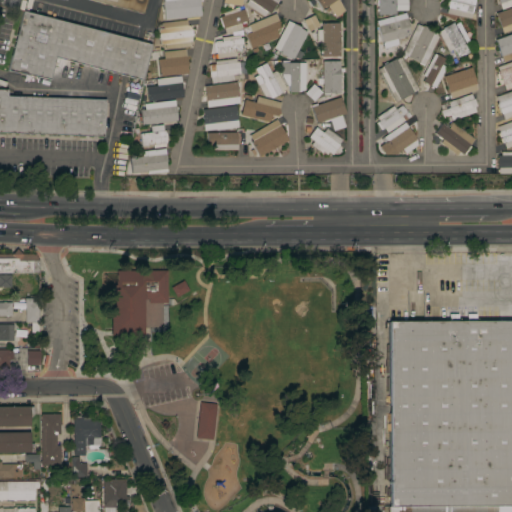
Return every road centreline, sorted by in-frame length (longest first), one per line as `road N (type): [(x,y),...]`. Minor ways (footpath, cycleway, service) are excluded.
road 1 (primary): [(0,232),(261,236)]
road 2 (primary): [(337,212),(126,210)]
road 3 (primary): [(337,237),(511,235)]
road 4 (residential): [(109,388),(166,511)]
